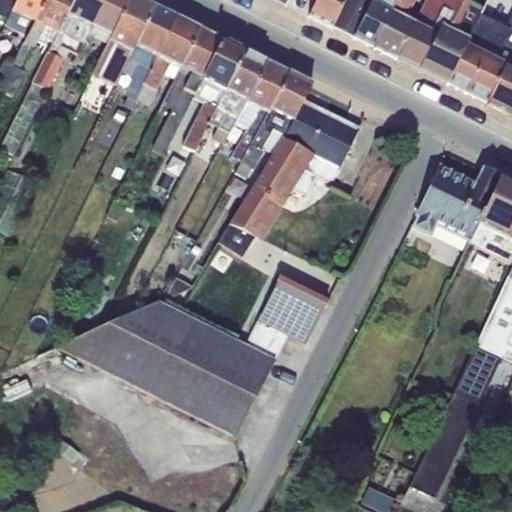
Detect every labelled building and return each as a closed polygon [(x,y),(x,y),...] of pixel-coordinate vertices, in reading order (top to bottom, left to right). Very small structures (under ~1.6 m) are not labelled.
[(52,43),(73,0),(45,0),(27,37),(12,67),(4,63),(0,70),(0,91),(12,97),(25,72),(19,70),(35,42),(44,46),(46,41),(52,43)] [(0,0),(0,17),(7,21),(17,0),(0,0)] [(110,37),(128,0),(73,0),(52,43),(0,148),(0,149),(14,155),(69,50),(78,55),(91,28),(110,37)] [(27,37),(45,0),(17,0),(7,21),(5,26),(27,37)] [(128,59),(153,8),(136,0),(128,0),(110,37),(92,74),(115,85),(128,59)] [(316,0),(308,17),(330,28),(344,0),(316,0)] [(344,0),(330,28),(373,49),(397,0),(344,0)] [(397,0),(373,49),(396,60),(415,24),(406,19),(414,0),(397,0)] [(426,0),(415,24),(396,60),(419,71),(453,0),(426,0)] [(468,0),(453,0),(419,71),(445,85),(479,16),(483,9),(470,3),(471,1),(468,0)] [(135,101),(176,19),(153,8),(128,59),(140,65),(124,96),(127,97),(123,106),(131,110),(135,101)] [(479,16),(445,85),(485,105),(511,52),(511,14),(505,28),(479,16)] [(174,81),(199,30),(176,19),(135,101),(149,109),(164,76),(174,81)] [(192,99),(221,41),(199,30),(174,81),(162,106),(171,111),(151,151),(164,157),(192,99)] [(208,123),(243,52),(221,41),(192,99),(202,104),(182,147),(194,153),(208,123)] [(234,126),(266,63),(243,52),(208,123),(217,127),(211,139),(224,145),(234,126)] [(511,52),(485,105),(511,117),(511,52)] [(240,162),(288,74),(266,63),(234,126),(245,131),(231,157),(240,162)] [(271,157),(285,134),(302,103),(311,86),(310,86),(311,86),(288,74),(240,162),(234,174),(245,180),(252,169),(254,170),(264,152),(271,157)] [(358,130),(302,103),(285,134),(271,157),(217,244),(241,259),(254,238),(261,242),(292,191),(306,197),(315,177),(326,182),(333,180),(358,130)] [(474,183),(439,166),(415,216),(418,217),(414,227),(432,235),(435,228),(468,243),(499,178),(481,169),(474,183)] [(7,170),(0,184),(0,232),(10,237),(36,184),(7,170)] [(509,184),(499,178),(468,243),(467,245),(511,266),(511,184),(510,183),(509,184)] [(112,202),(105,221),(115,226),(124,207),(112,202)] [(511,267),(408,487),(436,499),(500,358),(511,363),(511,348),(505,345),(511,331),(511,267)] [(277,280),(257,320),(287,336),(305,345),(305,344),(306,345),(326,304),(277,280)] [(97,293),(84,318),(95,323),(107,298),(97,293)] [(158,302),(56,348),(236,438),(287,336),(257,320),(244,345),(158,302)] [(80,454),(61,441),(54,450),(74,463),(80,454)] [(368,487),(361,504),(378,511),(388,511),(394,498),(368,487)]
